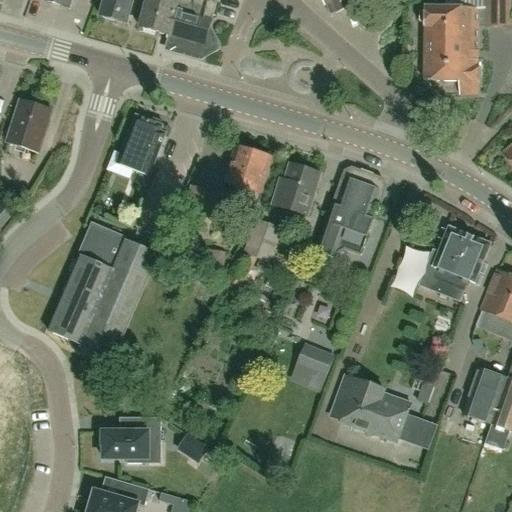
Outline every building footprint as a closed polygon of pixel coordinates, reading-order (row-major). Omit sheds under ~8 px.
[(40,0),(40,1),(70,9),(72,0),(40,0)] [(105,0),(101,18),(127,25),(133,0),(105,0)] [(190,40),(198,56),(216,46),(208,32),(217,0),(148,0),(140,29),(159,34),(169,37),(170,35),(171,35),(176,44),(185,39),(190,40)] [(477,68),(478,26),(486,26),(486,28),(489,28),(511,28),(511,0),(465,0),(465,1),(446,1),(446,9),(426,9),(426,12),(420,14),(419,23),(425,24),(425,82),(460,83),(459,95),(477,94),(478,83),(479,83),(480,68),(477,68)] [(38,154),(52,112),(21,103),(8,145),(38,154)] [(163,126),(161,126),(163,122),(151,118),(150,122),(136,117),(118,167),(148,178),(155,159),(157,160),(166,135),(161,133),(163,126)] [(259,204),(272,159),(235,148),(224,185),(250,193),(248,201),(259,204)] [(307,216),(319,175),(290,167),(285,182),(281,181),(273,206),(307,216)] [(375,219),(369,217),(374,203),(379,205),(384,193),(380,185),(350,174),(342,179),(332,206),(331,206),(315,253),(335,259),(337,254),(345,250),(362,256),(375,219)] [(208,231),(218,196),(191,188),(181,223),(208,231)] [(0,232),(17,211),(3,199),(0,202),(0,232)] [(162,258),(176,222),(164,217),(150,252),(127,243),(93,229),(49,332),(81,345),(78,353),(111,367),(158,257),(162,258)] [(266,276),(270,264),(283,230),(256,220),(243,254),(240,253),(227,281),(242,289),(245,283),(254,288),(261,275),(266,276)] [(449,229),(439,253),(433,250),(418,287),(460,304),(467,284),(473,287),(474,284),(475,284),(490,245),(449,229)] [(226,254),(209,251),(205,273),(223,276),(226,254)] [(480,313),(511,325),(511,277),(496,272),(480,313)] [(419,344),(452,345),(453,316),(419,316),(419,344)] [(296,369),(324,379),(325,380),(334,357),(305,345),(296,369)] [(0,413),(11,389),(0,384),(0,379),(5,368),(0,365),(0,413)] [(491,426),(507,380),(479,371),(463,416),(491,426)] [(511,379),(508,378),(507,380),(491,426),(484,445),(503,452),(510,433),(511,430),(511,428),(511,379)] [(356,381),(341,424),(396,444),(411,403),(385,394),(386,391),(356,381)] [(104,432),(104,460),(130,460),(130,465),(141,465),(141,460),(148,460),(148,443),(160,443),(160,420),(131,420),(131,432),(104,432)] [(95,493),(89,511),(136,511),(138,507),(145,509),(150,491),(121,483),(116,499),(95,493)] [(0,486),(0,511),(2,511),(12,492),(0,486)]
